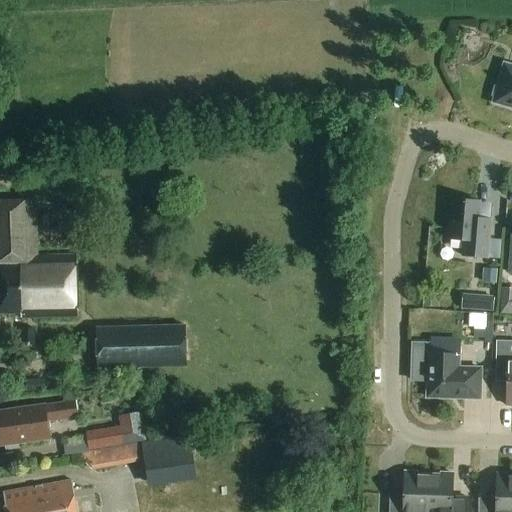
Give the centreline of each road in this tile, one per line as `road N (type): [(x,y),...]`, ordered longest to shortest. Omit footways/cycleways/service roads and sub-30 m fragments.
road 1 (residential): [(511,444),(396,441),(388,428),(391,227)]
road 2 (residential): [(511,152),(452,133),(417,139),(391,227)]
